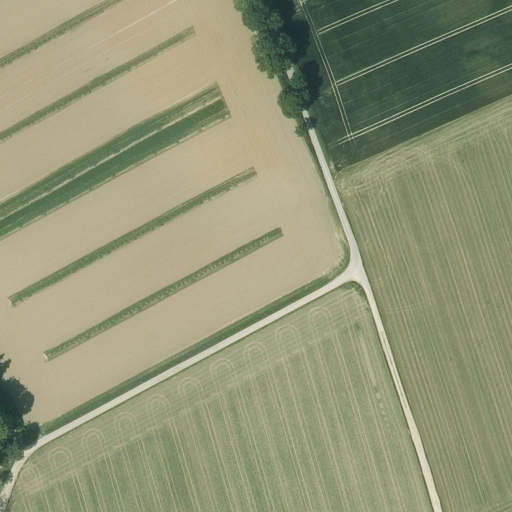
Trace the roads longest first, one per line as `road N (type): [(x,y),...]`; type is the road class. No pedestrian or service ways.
road 1 (track): [(252,0),(364,273)]
road 2 (track): [(364,273),(437,511)]
